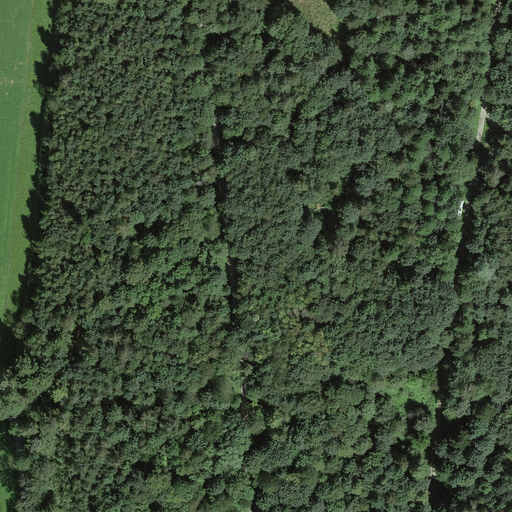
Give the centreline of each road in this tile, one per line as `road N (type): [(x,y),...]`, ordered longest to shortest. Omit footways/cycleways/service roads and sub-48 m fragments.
road 1 (track): [(433,511),(440,403),(497,0)]
road 2 (track): [(200,0),(249,511)]
